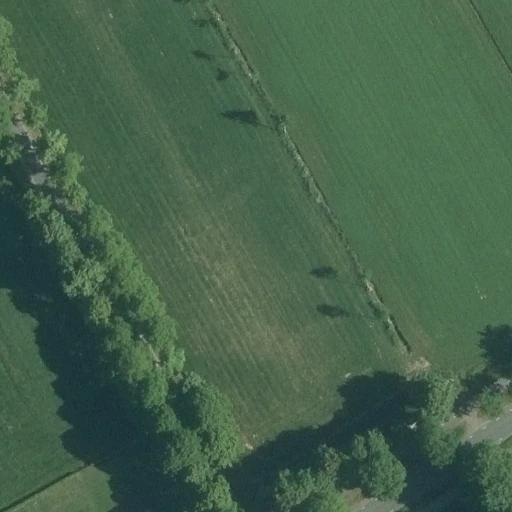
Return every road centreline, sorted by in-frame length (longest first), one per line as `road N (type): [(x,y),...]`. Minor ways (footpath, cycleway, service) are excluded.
road 1 (unclassified): [(232,511),(0,110)]
road 2 (tertiary): [(375,511),(511,422)]
